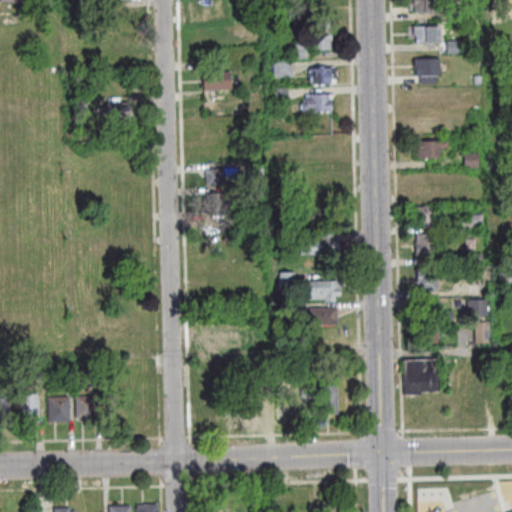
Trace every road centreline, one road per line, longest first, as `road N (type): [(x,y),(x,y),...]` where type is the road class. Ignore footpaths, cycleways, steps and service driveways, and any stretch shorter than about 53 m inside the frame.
road 1 (residential): [(511,450),(0,466)]
road 2 (residential): [(178,511),(165,0)]
road 3 (tertiary): [(385,511),(374,0)]
